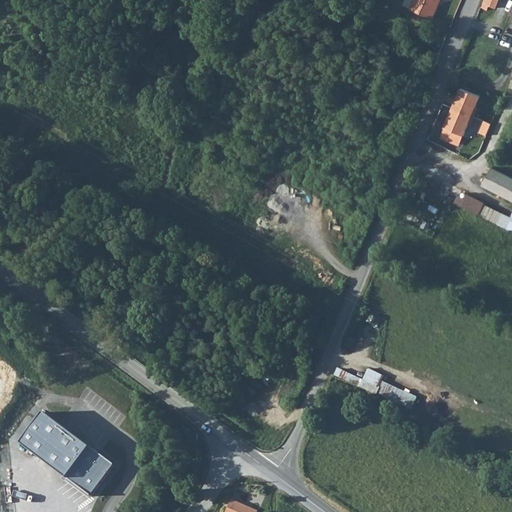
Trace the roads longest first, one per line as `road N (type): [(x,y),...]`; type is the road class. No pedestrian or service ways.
road 1 (residential): [(275,474),(475,0)]
road 2 (tertiary): [(0,268),(275,474)]
